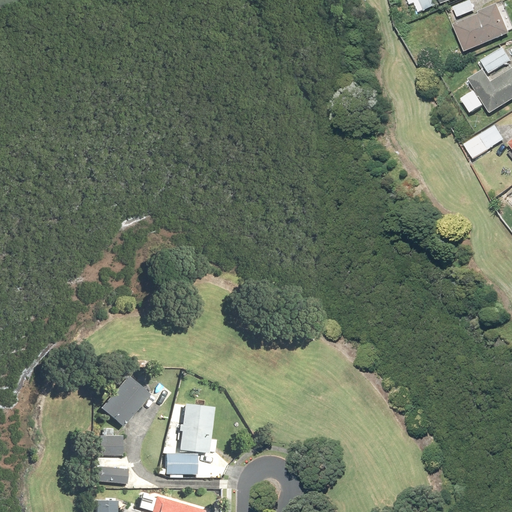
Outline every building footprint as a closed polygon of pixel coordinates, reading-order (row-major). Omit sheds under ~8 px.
[(440,6),(437,0),(420,0),(426,12),(440,6)] [(478,10),(473,0),(471,0),(455,7),(460,18),(478,10)] [(455,26),(467,53),(511,34),(510,30),(511,29),(511,21),(503,2),(480,11),(482,14),(455,26)] [(511,61),(505,49),(484,61),(491,73),(511,61)] [(487,71),(471,80),(492,115),(511,103),(511,72),(494,83),(487,71)] [(507,141),(498,126),(467,144),(476,159),(507,141)] [(100,408),(122,426),(151,391),(129,373),(100,408)] [(185,403),(179,450),(209,454),(216,407),(185,403)] [(104,436),(103,455),(122,456),(123,436),(104,436)] [(166,454),(166,474),(197,474),(197,453),(166,454)] [(98,464),(95,479),(124,484),(127,469),(98,464)] [(156,495),(149,511),(203,511),(204,510),(156,495)] [(96,502),(95,511),(117,511),(118,502),(96,502)]
